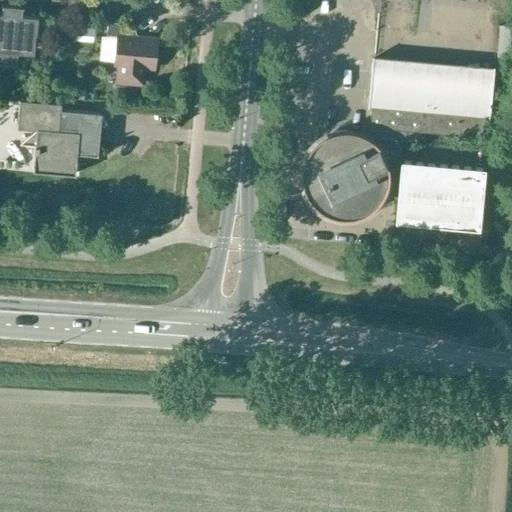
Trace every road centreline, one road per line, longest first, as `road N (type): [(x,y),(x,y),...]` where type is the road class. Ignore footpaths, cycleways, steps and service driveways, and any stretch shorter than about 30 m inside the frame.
road 1 (tertiary): [(222,348),(511,368)]
road 2 (tertiary): [(511,366),(391,338),(252,321)]
road 3 (tertiary): [(0,331),(222,348)]
road 4 (tertiary): [(196,318),(0,306)]
road 5 (tertiary): [(239,179),(257,0)]
road 6 (tertiary): [(239,179),(196,318)]
road 7 (tertiary): [(252,321),(239,179)]
